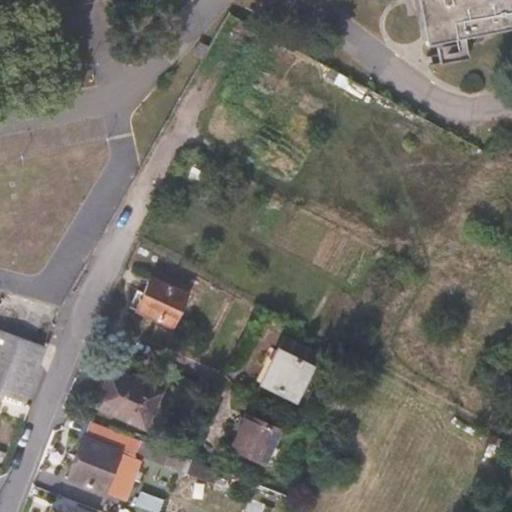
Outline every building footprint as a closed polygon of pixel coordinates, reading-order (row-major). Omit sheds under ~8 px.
[(511,0),(422,0),(430,32),(443,29),(443,28),(473,22),(511,13),(511,0)] [(477,47),(473,22),(443,28),(443,29),(449,52),(477,47)] [(199,60),(206,46),(198,42),(191,56),(199,60)] [(169,329),(186,296),(151,278),(135,313),(169,329)] [(0,395),(25,403),(44,346),(16,337),(0,381),(0,395)] [(293,400),(309,368),(274,350),(258,383),(293,400)] [(143,429),(160,393),(106,368),(89,404),(143,429)] [(271,466),(279,449),(270,444),(276,430),(244,416),(229,448),(260,464),(261,462),(271,466)] [(126,470),(131,456),(122,452),(128,437),(87,421),(65,479),(105,494),(116,466),(126,470)] [(192,460),(143,442),(139,456),(187,474),(192,460)]
